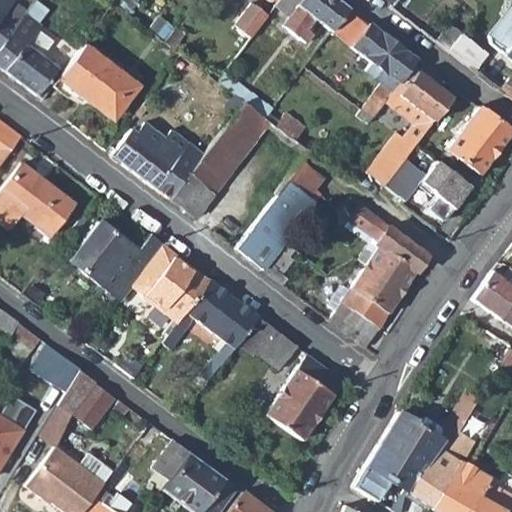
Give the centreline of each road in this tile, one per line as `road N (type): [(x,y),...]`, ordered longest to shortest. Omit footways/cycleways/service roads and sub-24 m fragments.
road 1 (residential): [(0,98),(385,386)]
road 2 (residential): [(284,511),(0,297)]
road 3 (residential): [(385,386),(511,191)]
road 4 (residential): [(350,0),(511,118)]
